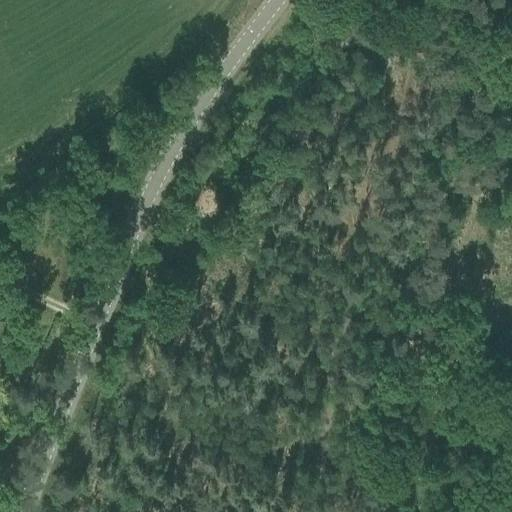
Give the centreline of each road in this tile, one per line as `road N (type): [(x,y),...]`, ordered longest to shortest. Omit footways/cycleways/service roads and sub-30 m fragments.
road 1 (tertiary): [(23,511),(149,194),(205,97),(278,0)]
road 2 (track): [(314,511),(336,339),(414,56)]
road 3 (track): [(73,381),(104,393),(134,511)]
